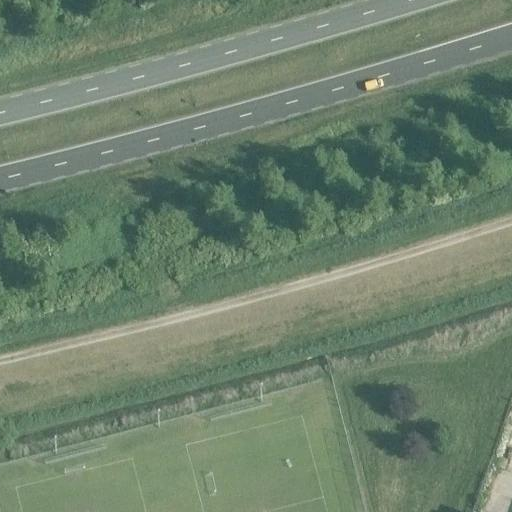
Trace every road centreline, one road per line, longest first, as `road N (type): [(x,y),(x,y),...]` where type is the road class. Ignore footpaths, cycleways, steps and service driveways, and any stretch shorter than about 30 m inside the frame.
road 1 (trunk): [(0,177),(511,34)]
road 2 (trunk): [(403,0),(0,110)]
